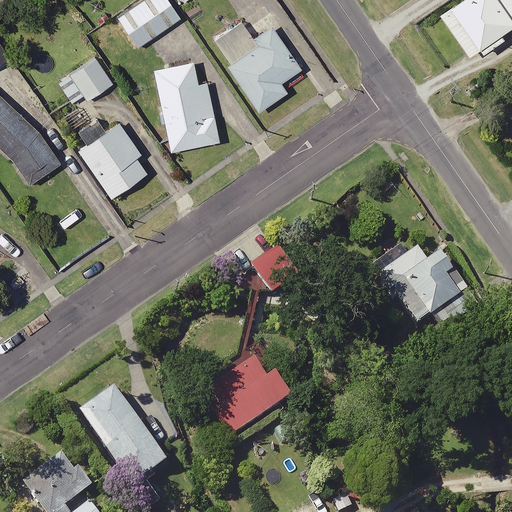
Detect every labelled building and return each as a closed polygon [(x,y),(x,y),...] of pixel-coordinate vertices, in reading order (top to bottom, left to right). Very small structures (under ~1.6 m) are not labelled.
[(179,15),(168,0),(136,0),(116,15),(136,44),(179,15)] [(511,0),(460,0),(443,12),(472,55),(483,47),(485,50),(505,37),(501,31),(511,24),(511,0)] [(240,17),(212,37),(228,60),(256,40),(251,34),(240,17)] [(224,63),(256,109),(286,88),(280,80),(301,66),(269,21),(251,34),(256,40),(228,60),(224,63)] [(94,55),(68,72),(85,98),(111,81),(94,55)] [(191,57),(150,66),(167,148),(218,138),(206,78),(196,80),(191,57)] [(36,128),(0,93),(0,146),(9,155),(26,179),(59,159),(36,128)] [(139,151),(116,118),(75,147),(110,195),(146,170),(135,154),(139,151)] [(395,226),(381,206),(371,214),(385,234),(395,226)] [(276,247),(248,266),(271,301),(299,282),(276,247)] [(416,247),(375,275),(387,293),(390,291),(414,326),(458,297),(443,275),(449,271),(436,252),(425,260),(416,247)] [(224,439),(287,396),(270,372),(264,377),(251,358),(203,390),(219,412),(210,419),(224,439)] [(162,463),(110,387),(77,409),(129,486),(162,463)] [(61,453),(21,481),(41,511),(67,511),(64,507),(92,488),(77,466),(72,469),(61,453)] [(125,495),(136,511),(143,511),(157,503),(143,483),(125,495)] [(73,511),(94,511),(88,502),(73,511)]
